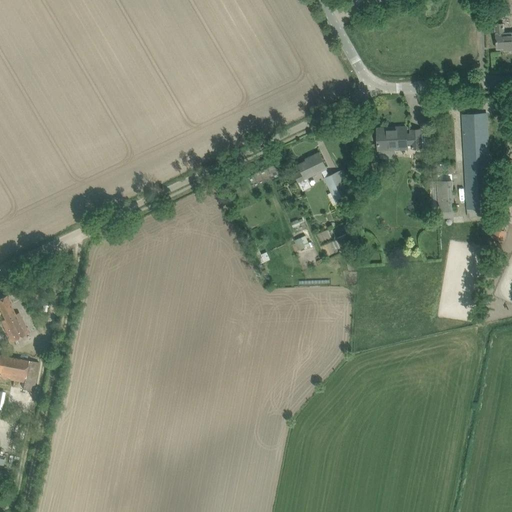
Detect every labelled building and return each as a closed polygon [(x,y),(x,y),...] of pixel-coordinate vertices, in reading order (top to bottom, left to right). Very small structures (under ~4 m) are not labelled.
[(496,34),(496,39),(497,49),(507,48),(508,50),(511,49),(511,32),(504,33),(503,24),(495,24),(496,34)] [(462,115),(463,125),(469,215),(493,213),(487,113),(462,115)] [(378,132),(378,142),(379,149),(380,149),(380,154),(383,157),(392,157),(395,153),(395,148),(407,148),(407,145),(412,144),(412,147),(421,147),(420,129),(411,130),(411,134),(406,134),(406,127),(392,128),(393,131),(378,132)] [(301,169),(294,173),(301,188),(303,191),(311,187),(307,178),(322,171),(326,169),(327,168),(324,162),(319,152),(310,157),(311,158),(299,164),(301,169)] [(325,177),(325,178),(335,200),(338,198),(343,196),(345,202),(351,199),(348,193),(338,171),(329,176),(325,177)] [(439,211),(441,211),(442,217),(454,217),(452,180),(438,181),(439,211)] [(498,203),(496,209),(499,210),(499,213),(507,214),(508,212),(510,213),(511,206),(498,203)] [(493,228),(491,237),(494,237),(505,239),(506,232),(504,232),(504,230),(493,228)] [(296,239),(301,249),(312,244),(307,234),(296,239)] [(43,271),(28,278),(35,294),(51,287),(43,271)] [(0,298),(0,309),(5,319),(1,321),(11,342),(29,333),(19,312),(15,314),(6,295),(0,298)] [(0,372),(1,372),(0,375),(25,379),(23,389),(33,391),(39,362),(0,354),(0,372)]
